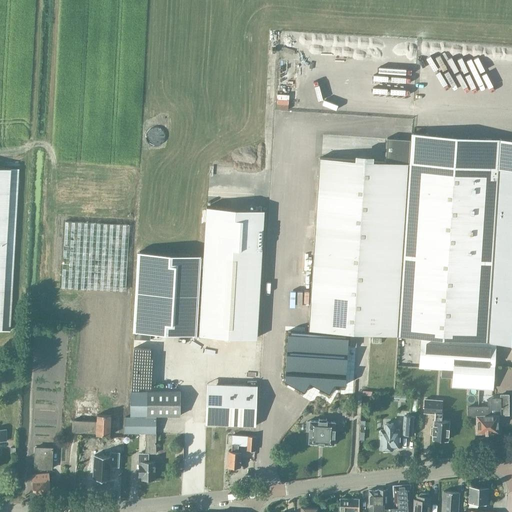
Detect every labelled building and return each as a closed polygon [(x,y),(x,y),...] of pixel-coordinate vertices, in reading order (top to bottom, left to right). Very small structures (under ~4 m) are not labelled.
[(321,53),(321,35),(308,35),(308,41),(304,41),(303,85),(321,86),(322,60),(318,60),(318,53),(321,53)] [(487,57),(470,89),(460,84),(455,93),(455,87),(449,85),(451,76),(453,76),(451,39),(449,43),(443,44),(436,40),(430,41),(431,60),(425,71),(439,79),(447,78),(448,85),(446,86),(447,98),(471,103),(473,100),(488,99),(479,97),(478,91),(503,89),(488,85),(494,60),(488,57),(487,57)] [(354,97),(354,85),(340,84),(340,96),(354,97)] [(392,111),(392,108),(380,107),(379,116),(409,118),(410,112),(392,111)] [(166,136),(166,134),(166,131),(165,129),(164,127),(161,125),(157,124),(155,124),(153,124),(149,126),(148,127),(147,130),(146,131),(146,134),(146,137),(148,140),(150,142),(152,143),(155,144),(157,144),(159,143),(162,142),(164,140),(165,138),(166,136)] [(288,331),(285,381),(305,393),(310,383),(330,394),(335,384),(345,385),(349,332),(422,337),(488,341),(499,169),(411,163),(409,163),(410,139),(387,138),(386,162),(320,157),(310,306),(309,332),(288,331)] [(0,167),(0,329),(10,330),(19,168),(0,167)] [(511,169),(499,169),(488,341),(496,342),(511,342),(511,169)] [(199,335),(257,338),(258,320),(263,220),(206,217),(204,255),(204,257),(203,266),(199,335)] [(65,221),(61,288),(87,289),(126,290),(129,225),(65,221)] [(135,331),(134,339),(150,340),(151,332),(161,332),(177,333),(199,335),(203,266),(204,257),(204,255),(139,252),(135,331)] [(422,337),(420,367),(454,369),(452,386),(479,388),(492,389),(496,342),(488,341),(422,337)] [(205,424),(255,426),(257,386),(257,382),(247,381),(247,386),(207,384),(205,424)] [(133,392),(130,392),(129,416),(145,416),(156,416),(180,416),(181,392),(173,392),(133,392)] [(391,393),(391,401),(399,401),(399,393),(391,393)] [(508,394),(500,394),(501,398),(501,415),(509,414),(508,394)] [(478,406),(468,406),(468,416),(476,416),(477,433),(500,433),(499,415),(501,415),(501,398),(488,399),(488,406),(478,406)] [(424,411),(435,412),(434,425),(433,425),(432,434),(433,434),(433,439),(447,440),(448,421),(442,421),(442,413),(441,412),(442,401),(425,400),(424,411)] [(72,421),(72,432),(96,433),(96,435),(110,435),(111,416),(97,415),(97,422),(72,421)] [(415,416),(404,415),(403,433),(414,434),(415,416)] [(145,418),(124,418),(124,434),(146,434),(156,434),(156,416),(145,416),(145,418)] [(324,444),(334,444),(335,422),(310,421),(309,443),(319,443),(319,444),(324,444)] [(385,430),(380,430),(380,450),(382,450),(383,452),(387,451),(388,450),(393,450),(393,448),(400,448),(399,430),(393,430),(393,423),(385,423),(385,430)] [(156,434),(146,434),(145,454),(146,454),(155,454),(156,434)] [(247,446),(247,450),(255,451),(256,437),(232,436),(231,451),(228,451),(227,467),(241,468),(242,452),(238,452),(239,445),(247,446)] [(34,468),(51,469),(53,448),(35,447),(34,468)] [(110,467),(119,467),(120,452),(110,452),(110,455),(95,455),(93,479),(109,479),(110,467)] [(138,477),(141,477),(141,480),(155,480),(155,462),(148,462),(148,454),(146,454),(145,454),(139,454),(138,477)] [(49,474),(32,475),(34,495),(50,493),(55,493),(54,484),(49,485),(49,474)] [(391,511),(410,511),(411,509),(409,485),(393,486),(394,494),(395,508),(392,508),(391,511)] [(468,503),(488,504),(489,489),(469,487),(468,503)] [(369,490),(368,511),(391,511),(392,508),(387,508),(387,489),(378,489),(378,490),(369,490)] [(443,491),(441,511),(457,511),(459,493),(443,491)] [(417,500),(414,499),(412,511),(429,511),(431,497),(428,497),(428,495),(427,494),(421,493),(419,494),(419,496),(417,496),(417,500)] [(340,499),(340,511),(358,511),(358,499),(340,499)]
